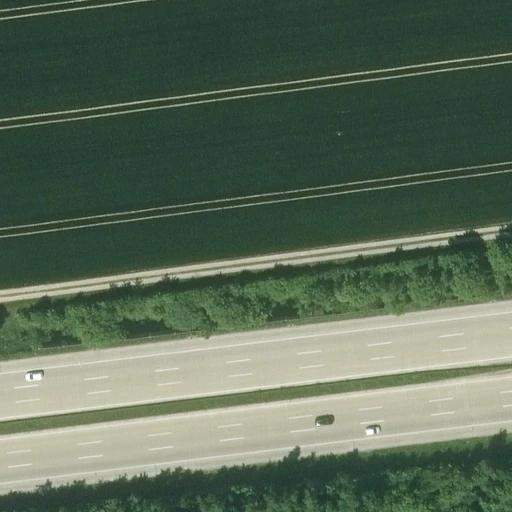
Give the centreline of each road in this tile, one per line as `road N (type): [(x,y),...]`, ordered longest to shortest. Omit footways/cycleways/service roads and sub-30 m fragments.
road 1 (track): [(511,231),(0,295)]
road 2 (motorway): [(0,467),(511,405)]
road 3 (motorway): [(511,328),(0,390)]
